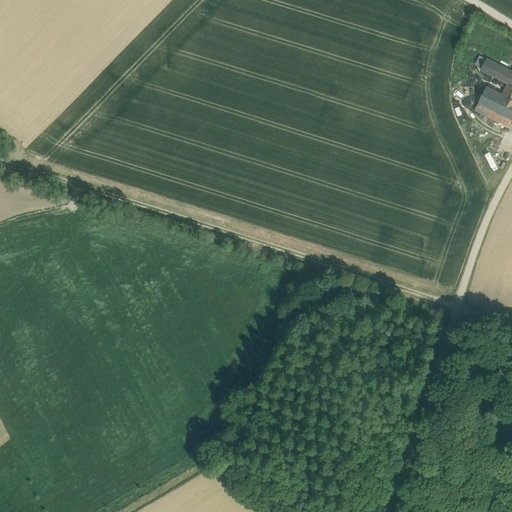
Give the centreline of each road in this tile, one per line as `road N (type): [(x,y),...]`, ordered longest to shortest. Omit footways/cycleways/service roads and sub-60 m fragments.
road 1 (track): [(511,324),(0,158)]
road 2 (track): [(393,511),(483,233),(511,180)]
